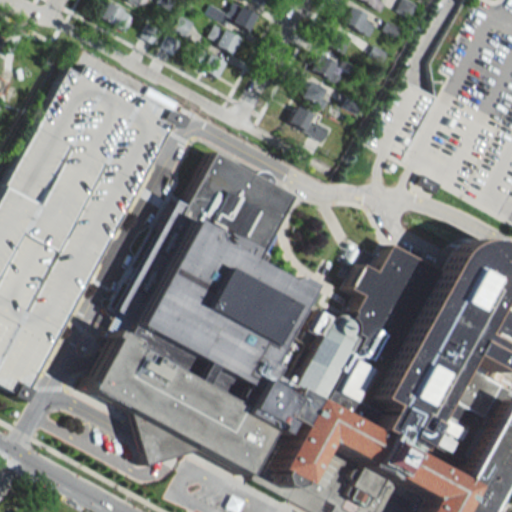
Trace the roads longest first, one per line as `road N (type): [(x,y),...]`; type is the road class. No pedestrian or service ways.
road 1 (residential): [(11,458),(187,129),(203,129),(316,191),(423,204),(511,248)]
road 2 (residential): [(6,0),(321,171)]
road 3 (residential): [(234,121),(300,0)]
road 4 (secondary): [(106,511),(0,452)]
